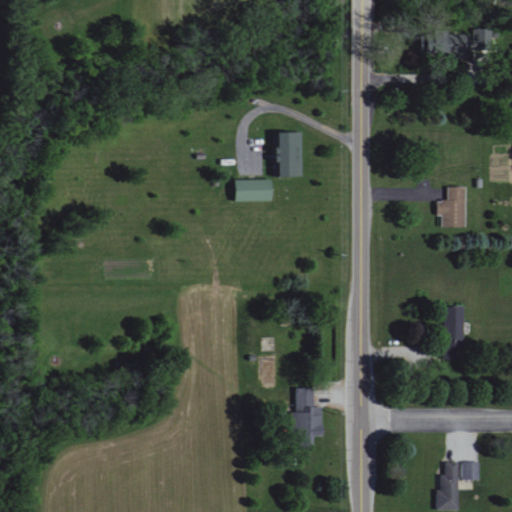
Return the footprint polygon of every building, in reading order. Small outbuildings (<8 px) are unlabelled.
[(490,27),(471,27),(471,46),(490,46),(490,27)] [(300,131),(275,131),(276,175),(301,175),(300,131)] [(271,178),(233,179),(234,201),(271,200),(271,178)] [(464,186),(445,186),(445,200),(435,200),(435,215),(440,216),(439,226),(463,226),(464,186)] [(461,305),(441,306),(442,338),(462,337),(461,305)] [(312,387),(293,387),(292,442),(312,442),(312,435),(321,435),(321,405),(312,405),(312,387)] [(456,509),(456,461),(442,461),(443,474),(438,474),(438,488),(434,488),(434,509),(456,509)] [(477,479),(477,461),(460,461),(460,479),(477,479)]
